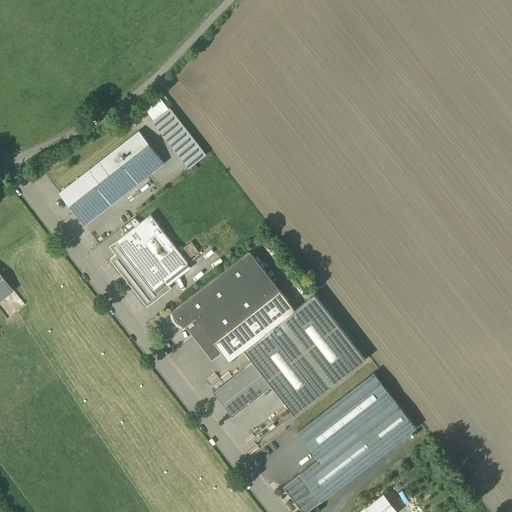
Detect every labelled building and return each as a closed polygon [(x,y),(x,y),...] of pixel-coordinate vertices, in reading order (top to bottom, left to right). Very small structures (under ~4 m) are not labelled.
[(207,154),(170,106),(152,120),(189,168),(207,154)] [(140,131),(60,193),(85,225),(165,163),(140,131)] [(151,215),(116,242),(116,241),(110,246),(116,255),(110,259),(147,307),(171,288),(165,280),(188,263),(151,215)] [(272,385),(295,415),(365,360),(315,294),(295,309),(250,251),(172,311),(172,310),(171,311),(173,312),(174,317),(176,320),(179,323),(183,325),(184,327),(196,317),(229,361),(244,349),(254,361),(214,392),(232,416),(272,385)] [(0,273),(0,300),(13,290),(0,273)] [(318,460),(300,474),(321,502),(416,428),(373,373),(296,433),(318,460)] [(307,511),(321,502),(300,474),(283,487),(302,511),(307,511)] [(386,511),(376,499),(360,511),(386,511)]
